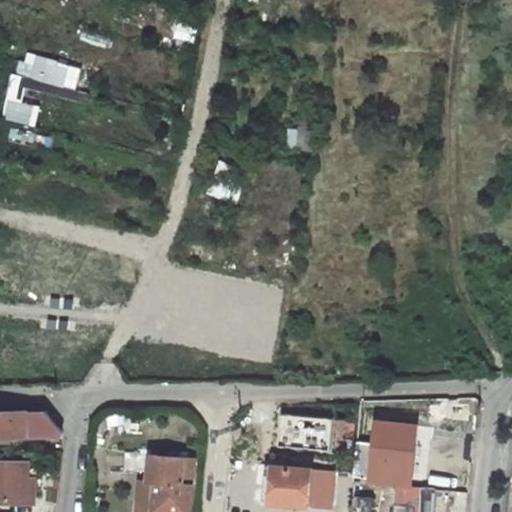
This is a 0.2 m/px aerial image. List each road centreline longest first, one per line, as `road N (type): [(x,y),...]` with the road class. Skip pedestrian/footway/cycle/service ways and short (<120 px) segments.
road 1 (track): [(495,385),(498,369),(422,236),(459,0)]
road 2 (residential): [(223,389),(495,385)]
road 3 (residential): [(77,392),(223,389)]
road 4 (residential): [(481,511),(495,385)]
road 5 (residential): [(223,389),(212,511)]
road 6 (residential): [(66,511),(77,392)]
